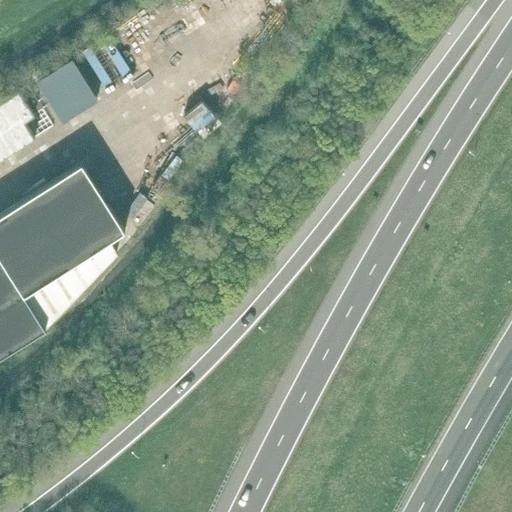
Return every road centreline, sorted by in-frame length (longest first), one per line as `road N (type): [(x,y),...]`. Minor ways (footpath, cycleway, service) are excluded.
road 1 (motorway): [(497,0),(260,306),(163,405),(32,511)]
road 2 (motorway): [(511,41),(405,213),(247,511)]
road 3 (motorway): [(423,511),(511,354)]
